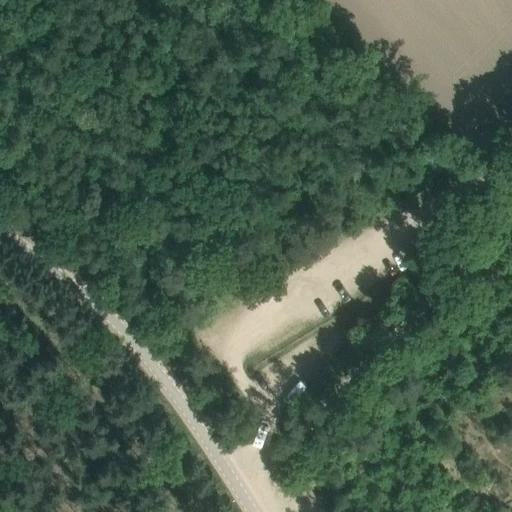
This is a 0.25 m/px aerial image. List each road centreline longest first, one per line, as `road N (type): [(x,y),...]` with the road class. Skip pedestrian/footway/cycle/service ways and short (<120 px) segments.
road 1 (unclassified): [(256,511),(128,339),(58,268),(0,228)]
road 2 (track): [(240,489),(506,224)]
